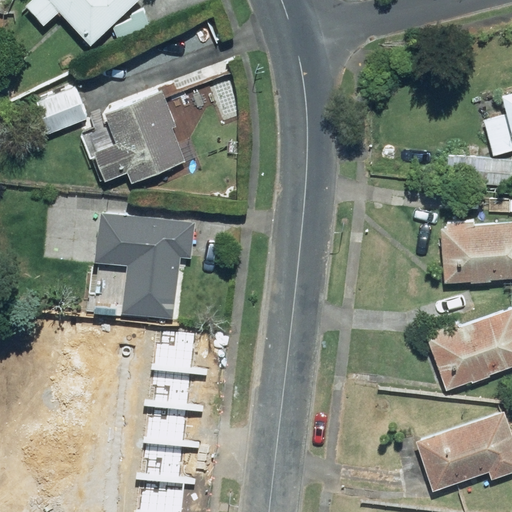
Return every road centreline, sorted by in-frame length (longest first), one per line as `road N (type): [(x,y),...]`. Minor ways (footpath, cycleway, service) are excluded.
road 1 (residential): [(295,39),(306,174),(268,511)]
road 2 (residential): [(445,0),(295,39)]
